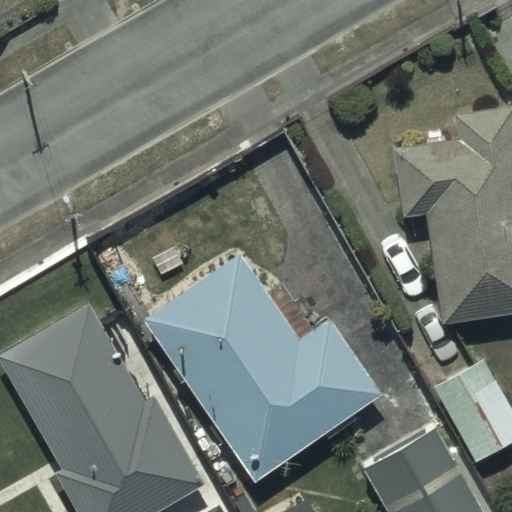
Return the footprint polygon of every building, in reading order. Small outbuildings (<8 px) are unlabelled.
[(511,299),(511,116),(508,91),(449,100),(452,124),(391,134),(401,200),(425,197),(442,310),(511,299)] [(238,238),(141,305),(253,467),(380,379),(328,304),(310,317),(281,275),(269,284),(238,238)] [(0,345),(60,455),(53,459),(82,511),(135,511),(204,475),(154,384),(144,389),(89,290),(0,338),(0,345)] [(511,400),(483,347),(433,374),(475,451),(511,430),(511,400)] [(490,511),(433,414),(363,455),(396,511),(490,511)] [(317,511),(307,495),(277,511),(317,511)] [(225,511),(218,501),(198,511),(225,511)]
